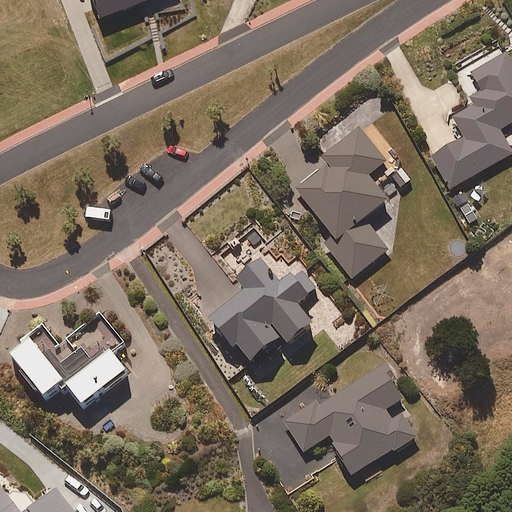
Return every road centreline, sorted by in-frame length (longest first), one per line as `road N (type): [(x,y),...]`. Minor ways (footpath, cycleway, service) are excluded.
road 1 (residential): [(0,279),(35,283),(121,236),(305,83),(425,0)]
road 2 (residential): [(346,0),(0,169)]
